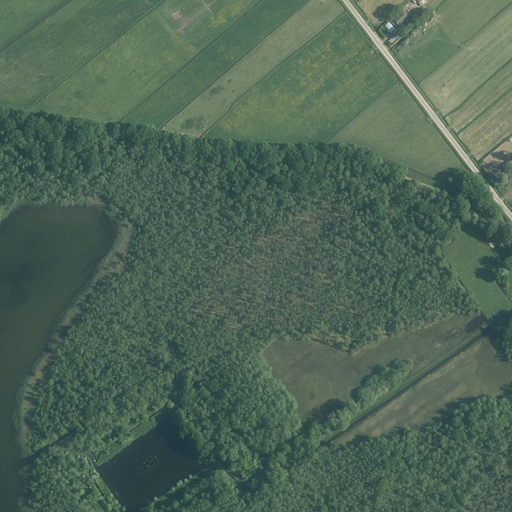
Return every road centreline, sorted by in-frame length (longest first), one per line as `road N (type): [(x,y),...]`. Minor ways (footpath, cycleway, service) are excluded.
road 1 (track): [(511,243),(432,188),(357,160),(208,151),(0,120)]
road 2 (unclassified): [(511,216),(345,0)]
